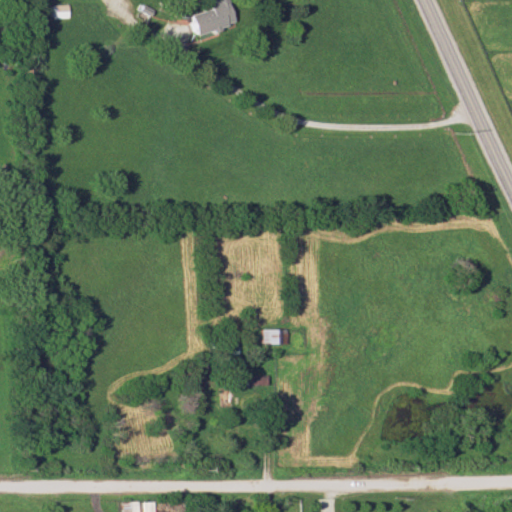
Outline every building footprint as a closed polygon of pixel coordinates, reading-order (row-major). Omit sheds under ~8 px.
[(184,14),(189,33),(229,23),(222,0),(202,0),(204,8),(184,14)] [(65,16),(64,4),(50,6),(50,18),(65,16)] [(281,328),(256,328),(256,344),(281,344),(281,328)] [(232,342),(213,342),(213,358),(232,358),(232,342)] [(260,385),(260,375),(240,375),(240,385),(260,385)] [(215,407),(226,407),(226,387),(215,387),(215,407)] [(172,427),(161,395),(154,397),(165,429),(172,427)] [(136,511),(136,501),(116,501),(116,511),(136,511)]
